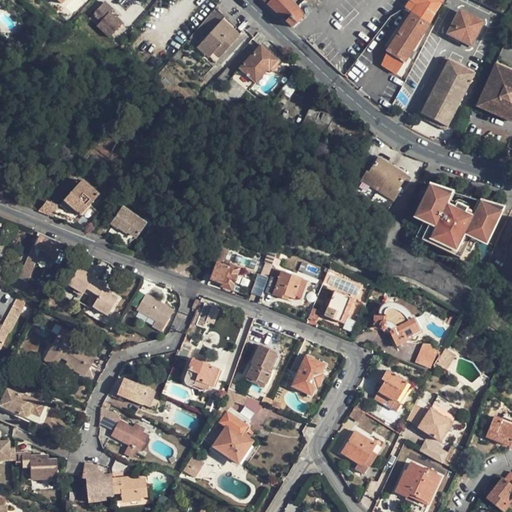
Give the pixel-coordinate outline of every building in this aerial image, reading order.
[(263,0),(292,27),(304,16),(290,0),(263,0)] [(439,0),(411,0),(405,9),(429,22),(435,11),(442,1),(439,0)] [(103,1),(89,17),(110,37),(122,23),(116,17),(114,18),(109,12),(112,9),(103,1)] [(426,27),(429,22),(405,9),(404,11),(408,13),(404,20),(406,21),(388,49),(386,48),(385,50),(387,51),(382,65),(396,74),(405,61),(426,27)] [(451,33),(459,37),(469,18),(461,14),(451,33)] [(236,27),(225,17),(198,47),(214,62),(239,35),(234,30),(236,27)] [(469,18),(459,37),(470,43),(471,40),(472,41),(475,35),(474,34),(480,23),(469,18)] [(58,20),(54,25),(59,30),(63,25),(58,20)] [(270,68),(277,60),(261,46),(234,75),(249,89),(269,67),(270,68)] [(511,66),(497,60),(481,97),(484,104),(510,116),(511,111),(511,66)] [(474,73),(457,64),(452,73),(429,117),(448,127),(469,85),(474,73)] [(295,71),(283,87),(280,93),(289,99),(303,78),(295,71)] [(166,72),(149,93),(158,100),(175,78),(166,72)] [(336,108),(313,99),(302,124),(312,128),(313,125),(326,131),(336,108)] [(348,141),(332,134),(329,141),(345,149),(348,141)] [(406,175),(379,158),(369,173),(367,172),(366,173),(355,166),(342,187),(384,214),(398,193),(396,190),(406,175)] [(82,180),(63,201),(71,208),(79,215),(98,195),(82,180)] [(427,184),(411,217),(430,227),(426,238),(454,251),(462,235),(484,244),(502,206),(477,199),(471,209),(448,198),(451,191),(427,184)] [(57,205),(46,201),(38,212),(52,218),(57,205)] [(67,212),(71,208),(63,201),(60,204),(67,212)] [(126,233),(129,230),(137,236),(145,223),(122,207),(110,223),(117,228),(118,227),(126,233)] [(135,239),(137,236),(129,230),(126,233),(135,239)] [(58,245),(39,236),(34,246),(54,255),(58,245)] [(227,248),(222,246),(218,258),(223,259),(227,248)] [(36,256),(29,253),(25,263),(32,266),(36,256)] [(272,266),(274,258),(266,256),(264,263),(272,266)] [(223,259),(218,258),(210,279),(221,283),(221,285),(231,289),(239,268),(228,264),(228,261),(223,259)] [(32,266),(25,263),(19,278),(27,281),(33,266),(32,266)] [(92,292),(98,280),(93,277),(85,273),(87,269),(79,266),(68,286),(75,290),(83,294),(86,289),(92,292)] [(293,298),(294,296),(300,279),(278,270),(275,277),(271,275),(265,292),(287,300),(288,296),(293,298)] [(511,297),(511,280),(497,271),(490,284),(511,297)] [(261,296),(268,278),(258,274),(251,293),(261,296)] [(306,281),(300,279),(294,296),(300,299),(306,281)] [(95,306),(102,310),(110,314),(119,297),(112,293),(103,289),(105,286),(106,284),(98,280),(92,292),(99,296),(95,306)] [(334,290),(330,300),(328,305),(323,315),(343,323),(353,298),(334,290)] [(173,310),(145,295),(138,308),(155,319),(152,325),(161,331),(173,310)] [(3,325),(0,330),(7,334),(9,330),(13,329),(26,303),(17,299),(5,324),(3,325)] [(204,329),(207,322),(213,306),(204,303),(195,325),(204,329)] [(219,309),(213,306),(207,322),(214,324),(219,309)] [(418,331),(412,317),(406,320),(403,316),(396,311),(391,308),(389,308),(387,309),(385,311),(379,310),(378,316),(373,316),(373,327),(388,328),(397,346),(405,342),(404,338),(418,331)] [(318,312),(312,309),(308,319),(314,321),(318,312)] [(450,317),(448,321),(446,324),(453,328),(456,321),(450,317)] [(44,358),(57,365),(61,358),(66,361),(65,364),(86,375),(96,357),(75,346),(73,349),(68,346),(74,334),(62,328),(44,358)] [(192,346),(183,342),(177,356),(187,359),(192,346)] [(276,353),(259,345),(251,362),(253,363),(247,376),(256,381),(257,379),(265,383),(269,374),(267,372),(276,353)] [(430,368),(436,352),(435,350),(431,345),(423,345),(415,362),(430,368)] [(441,346),(435,350),(436,352),(439,355),(443,346),(441,346)] [(436,365),(445,371),(455,356),(445,350),(436,365)] [(324,365),(306,356),(292,385),(310,394),(315,384),(317,385),(322,375),(320,374),(324,365)] [(54,371),(57,365),(44,358),(41,364),(54,371)] [(188,384),(191,384),(194,384),(196,380),(213,386),(215,387),(222,370),(207,365),(208,361),(202,358),(200,362),(192,359),(184,378),(185,381),(186,383),(188,384)] [(395,401),(406,382),(387,370),(382,379),(385,380),(375,398),(395,410),(399,404),(395,401)] [(150,387),(125,373),(118,387),(143,401),(150,387)] [(211,390),(213,386),(196,380),(194,384),(191,384),(206,390),(211,390)] [(237,382),(232,380),(228,388),(233,390),(237,382)] [(410,384),(406,382),(395,401),(399,404),(410,384)] [(237,462),(238,461),(252,440),(248,437),(248,435),(243,432),(250,422),(234,411),(231,409),(234,401),(237,402),(246,405),(256,412),(263,403),(262,402),(233,390),(228,388),(218,417),(217,419),(226,426),(213,446),(237,462)] [(41,415),(46,404),(37,400),(36,402),(24,397),(7,389),(0,404),(0,405),(12,411),(10,414),(31,424),(33,420),(25,417),(33,412),(41,415)] [(262,402),(263,403),(270,406),(273,399),(265,396),(262,402)] [(438,396),(432,406),(453,419),(459,410),(438,396)] [(407,420),(418,426),(426,409),(415,403),(407,420)] [(49,405),(46,404),(41,415),(33,412),(25,417),(33,420),(40,424),(49,405)] [(118,413),(101,408),(99,423),(114,430),(119,421),(122,416),(118,414),(118,413)] [(511,428),(499,423),(501,419),(494,416),(485,435),(509,445),(511,438),(511,428)] [(511,423),(501,419),(499,423),(511,428),(511,423)] [(132,428),(119,421),(114,430),(112,434),(128,444),(124,452),(133,457),(137,449),(141,451),(148,437),(142,434),(144,429),(134,424),(132,428)] [(375,444),(354,431),(341,453),(357,463),(354,468),(363,474),(383,442),(378,439),(375,444)] [(338,439),(332,449),(339,453),(345,443),(338,439)] [(0,461),(8,462),(8,450),(8,444),(0,443),(0,461)] [(58,461),(49,461),(41,461),(41,458),(31,458),(31,455),(24,455),(24,464),(24,469),(32,469),(32,472),(32,478),(58,478),(58,461)] [(193,456),(187,466),(192,469),(189,474),(184,470),(184,471),(193,477),(202,463),(193,456)] [(426,470),(411,463),(406,471),(404,471),(395,491),(405,496),(407,492),(428,502),(440,477),(434,474),(435,471),(428,467),(426,470)] [(192,469),(187,466),(185,464),(182,469),(184,470),(189,474),(192,469)] [(112,480),(112,476),(105,476),(104,473),(103,471),(99,471),(98,467),(85,465),(84,477),(86,477),(89,496),(106,494),(106,495),(114,494),(112,480)] [(511,490),(511,472),(510,471),(504,478),(502,477),(486,498),(502,511),(508,503),(504,501),(511,490)] [(121,495),(122,500),(139,498),(147,497),(144,480),(130,481),(120,482),(120,479),(112,480),(114,494),(114,496),(121,495)]
